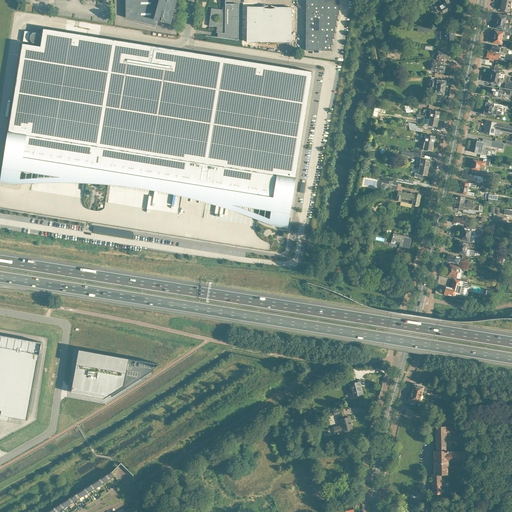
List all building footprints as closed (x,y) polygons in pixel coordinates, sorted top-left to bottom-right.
[(125,0),(126,18),(156,26),(157,20),(160,21),(162,22),(164,22),(163,21),(164,20),(169,21),(174,0),(125,0)] [(211,8),(209,26),(217,27),(216,32),(218,33),(217,37),(204,35),(204,36),(238,40),(237,4),(225,4),(225,0),(225,11),(222,10),(222,9),(211,8)] [(316,0),(305,0),(306,14),(319,14),(319,0),(316,0)] [(443,13),(448,11),(447,11),(451,9),(452,9),(447,0),(443,0),(442,1),(442,0),(444,4),(438,6),(437,5),(435,0),(429,3),(430,5),(433,3),(434,7),(437,13),(440,12),(441,14),(443,13)] [(502,3),(501,10),(511,12),(511,4),(511,5),(502,3)] [(268,6),(268,5),(266,6),(265,6),(264,6),(263,7),(261,7),(260,7),(260,15),(269,15),(269,42),(291,42),(291,7),(278,7),(277,7),(276,7),(274,7),(273,6),(272,6),(271,5),(271,6),(272,6),(274,7),(274,8),(264,8),(264,7),(266,6),(268,6)] [(246,42),(269,42),(269,15),(260,15),(260,7),(247,7),(246,42)] [(496,18),(495,21),(506,23),(507,19),(510,20),(511,16),(504,14),(503,16),(498,15),(497,18),(496,18)] [(506,23),(495,21),(495,25),(495,28),(505,30),(504,31),(508,32),(509,24),(506,23)] [(22,43),(3,165),(271,208),(278,227),(287,229),(287,228),(288,221),(289,221),(290,221),(290,220),(290,219),(290,218),(290,217),(289,217),(292,198),(293,194),(312,71),(43,28),(41,46),(22,43)] [(453,30),(444,31),(444,36),(440,36),(440,41),(454,40),(453,30)] [(504,31),(503,31),(503,32),(494,30),(494,33),(493,33),(492,36),(501,38),(506,39),(507,35),(510,36),(510,32),(508,32),(504,31)] [(501,38),(492,36),(491,40),(492,40),(492,43),(502,45),(502,42),(501,42),(501,38)] [(490,46),(490,48),(491,48),(490,51),(497,52),(498,52),(505,54),(506,54),(507,48),(491,45),(491,46),(490,46)] [(450,59),(451,51),(438,49),(436,60),(443,61),(444,60),(444,58),(450,59)] [(487,51),(486,57),(489,57),(488,60),(493,61),(494,58),(498,59),(499,56),(504,57),(504,59),(511,60),(511,55),(506,54),(505,54),(498,52),(497,52),(497,53),(487,51)] [(444,62),(444,60),(443,61),(436,60),(432,59),(430,70),(444,72),(445,65),(439,64),(440,61),(444,62)] [(491,74),(491,76),(511,81),(511,79),(511,77),(509,77),(509,76),(504,75),(500,74),(500,72),(493,70),(492,70),(492,71),(491,71),(490,73),(491,74)] [(505,88),(510,90),(511,89),(511,80),(511,81),(491,76),(490,79),(489,79),(489,81),(489,82),(498,84),(498,82),(502,82),(506,82),(505,88)] [(430,81),(429,88),(431,88),(430,93),(435,94),(435,93),(436,93),(443,94),(445,82),(445,80),(442,80),(441,81),(437,80),(437,81),(435,81),(435,80),(430,80),(430,81)] [(510,90),(505,88),(500,87),(499,91),(489,88),(488,91),(487,91),(486,95),(487,95),(487,96),(491,96),(496,97),(500,98),(501,93),(509,95),(510,90)] [(485,106),(484,108),(501,112),(503,105),(494,103),(493,104),(485,102),(485,103),(484,103),(484,105),(485,106)] [(425,112),(424,116),(438,118),(439,112),(428,110),(423,110),(423,112),(425,112)] [(425,124),(436,127),(438,118),(424,116),(417,115),(416,117),(417,118),(422,119),(422,118),(426,119),(425,124)] [(511,126),(486,121),(484,133),(489,134),(494,135),(495,130),(511,133),(511,126)] [(424,138),(424,141),(433,143),(434,136),(426,135),(426,134),(421,133),(420,137),(424,138)] [(489,156),(490,151),(483,150),(484,145),(503,149),(504,143),(483,139),(482,142),(477,141),(475,148),(475,149),(474,153),(489,156)] [(433,143),(424,141),(421,141),(421,143),(424,144),(423,149),(431,151),(433,143)] [(416,165),(428,167),(428,166),(429,167),(430,164),(429,163),(429,161),(421,159),(416,158),(416,161),(415,165),(416,165)] [(479,166),(485,168),(486,162),(473,160),(471,168),(479,170),(479,166)] [(426,175),(428,167),(416,165),(416,167),(419,168),(418,173),(415,173),(414,173),(414,176),(415,177),(423,179),(423,175),(426,175)] [(482,179),(483,176),(478,176),(478,178),(473,177),(474,175),(466,174),(465,175),(464,175),(464,177),(465,178),(464,179),(482,182),(482,179)] [(386,180),(385,184),(383,185),(381,187),(382,190),(384,191),(387,190),(388,188),(390,181),(386,180)] [(467,191),(468,189),(460,187),(460,188),(459,188),(459,190),(459,193),(474,196),(474,193),(467,191)] [(412,205),(418,206),(420,195),(414,194),(414,195),(398,191),(396,200),(400,201),(412,204),(412,205)] [(470,205),(470,204),(471,201),(464,200),(465,197),(456,196),(455,201),(470,205)] [(480,206),(470,204),(470,205),(455,201),(454,207),(454,208),(458,208),(468,210),(468,209),(479,211),(480,206)] [(502,225),(502,230),(511,232),(511,230),(511,223),(503,222),(502,225)] [(475,230),(463,227),(463,228),(462,228),(462,229),(461,229),(461,230),(462,230),(462,231),(461,233),(475,236),(479,237),(480,234),(474,233),(475,230)] [(392,239),(400,241),(399,245),(409,248),(412,238),(393,233),(392,239)] [(474,242),(475,236),(461,233),(461,234),(460,234),(460,235),(460,236),(461,236),(460,236),(461,236),(460,239),(474,242)] [(477,251),(467,249),(458,247),(458,249),(457,249),(457,250),(456,251),(456,252),(457,252),(457,253),(465,255),(469,256),(469,255),(476,256),(477,251)] [(460,257),(447,254),(447,257),(446,257),(445,259),(446,260),(446,261),(460,264),(460,260),(459,260),(460,257)] [(459,267),(450,264),(449,265),(448,265),(447,270),(460,273),(461,270),(460,269),(459,268),(459,267)] [(447,270),(446,274),(447,274),(447,276),(456,278),(460,279),(461,273),(460,273),(447,270)] [(453,297),(454,297),(455,296),(456,296),(461,297),(464,286),(466,286),(467,282),(454,279),(451,288),(446,286),(444,294),(449,295),(449,296),(453,297)] [(0,410),(1,410),(1,415),(27,419),(39,355),(41,342),(0,334),(0,410)] [(73,382),(71,392),(81,394),(82,394),(98,397),(104,398),(108,396),(124,385),(129,359),(129,358),(79,349),(73,382)] [(353,396),(362,393),(359,382),(359,380),(354,381),(353,375),(354,375),(353,370),(347,372),(353,396)] [(414,384),(411,392),(421,395),(421,394),(423,394),(424,391),(425,392),(427,388),(414,384)] [(423,403),(425,396),(421,395),(411,392),(409,400),(419,403),(419,402),(420,403),(420,406),(425,407),(430,407),(430,404),(426,404),(427,403),(423,403)] [(338,410),(333,411),(334,415),(339,413),(340,413),(340,416),(343,427),(340,428),(340,426),(333,428),(335,434),(337,433),(338,434),(340,433),(345,432),(345,430),(352,428),(351,424),(351,423),(351,422),(350,419),(350,417),(349,417),(345,418),(344,415),(344,412),(343,409),(338,410)] [(65,427),(68,416),(62,414),(59,425),(65,427)] [(456,434),(456,426),(436,427),(437,451),(434,451),(434,473),(432,473),(433,494),(441,494),(441,474),(448,474),(448,460),(469,460),(468,451),(448,452),(448,450),(445,450),(445,435),(456,434)] [(111,471),(103,476),(106,481),(114,476),(111,471)] [(103,476),(96,481),(99,486),(106,481),(103,476)] [(96,481),(88,486),(91,491),(99,486),(96,481)] [(88,486),(81,491),(84,495),(91,491),(88,486)] [(81,491),(73,496),(76,500),(84,495),(81,491)] [(73,496),(65,500),(68,505),(76,500),(73,496)] [(65,500),(58,505),(61,510),(68,505),(65,500)]
